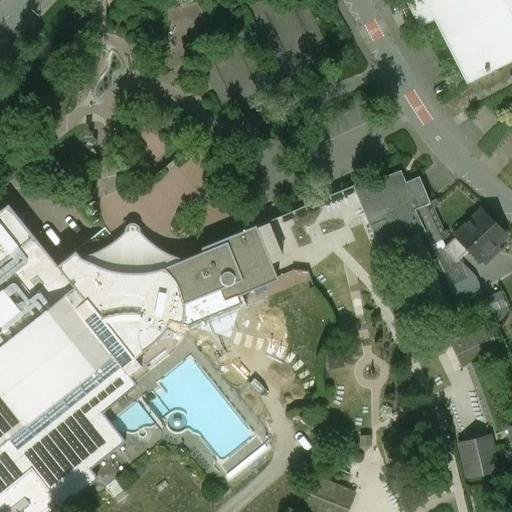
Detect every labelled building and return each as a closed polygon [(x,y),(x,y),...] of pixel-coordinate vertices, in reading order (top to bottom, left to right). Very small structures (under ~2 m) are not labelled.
[(511,0),(406,0),(419,26),(435,17),(467,79),(511,56),(511,0)] [(419,177),(406,183),(401,171),(369,184),(381,210),(397,203),(411,238),(425,232),(415,210),(430,204),(419,177)] [(369,184),(368,180),(353,186),(367,218),(381,212),(381,210),(369,184)] [(277,279),(255,225),(200,247),(202,251),(185,257),(175,256),(156,247),(143,237),(139,231),(137,224),(132,222),(126,223),(124,227),(124,231),(115,239),(104,227),(57,265),(7,203),(0,208),(0,511),(54,511),(98,477),(90,469),(124,441),(102,412),(137,385),(134,382),(149,370),(145,365),(162,350),(166,356),(175,348),(185,333),(187,323),(182,322),(183,310),(183,303),(217,289),(222,302),(277,279)] [(411,238),(397,203),(381,210),(381,212),(367,218),(366,218),(380,252),(412,239),(411,238)] [(505,235),(480,210),(454,236),(480,261),(505,235)] [(475,270),(471,260),(449,268),(453,279),(475,270)] [(473,276),(451,287),(459,302),(481,291),(473,276)] [(490,296),(497,316),(511,311),(505,291),(490,296)] [(485,327),(454,342),(463,363),(495,348),(485,327)] [(416,434),(398,429),(386,442),(389,460),(408,464),(420,451),(416,434)] [(490,438),(460,445),(467,477),(498,470),(490,438)] [(445,477),(440,478),(437,482),(439,487),(443,490),(448,489),(451,484),(449,479),(445,477)] [(342,511),(350,493),(316,480),(304,508),(313,511),(342,511)] [(476,487),(475,511),(498,511),(499,487),(476,487)]
